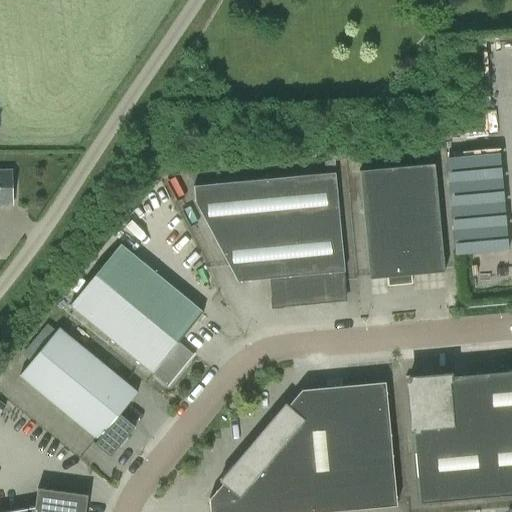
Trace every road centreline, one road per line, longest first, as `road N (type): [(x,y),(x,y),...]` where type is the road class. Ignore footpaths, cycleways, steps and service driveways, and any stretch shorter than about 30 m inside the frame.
road 1 (unclassified): [(131,511),(241,374),(274,355),(511,335)]
road 2 (unclassified): [(0,276),(190,0)]
